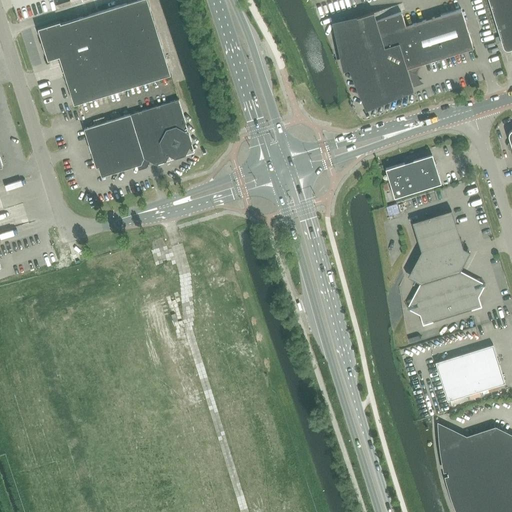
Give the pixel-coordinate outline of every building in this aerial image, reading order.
[(60,56),(74,104),(171,74),(147,0),(135,0),(61,23),(60,21),(38,28),(48,60),(52,59),(53,61),(57,59),(57,57),(60,56)] [(511,0),(489,0),(503,46),(504,47),(504,48),(505,48),(506,49),(507,49),(507,50),(508,50),(509,49),(511,48),(511,0)] [(357,17),(358,19),(336,23),(345,67),(351,65),(368,106),(413,87),(414,87),(411,78),(405,75),(408,70),(417,74),(417,73),(417,72),(417,71),(417,69),(417,68),(418,68),(419,66),(420,65),(421,64),(422,64),(474,48),(474,47),(473,47),(462,9),(406,26),(402,12),(405,11),(403,3),(357,17)] [(179,99),(84,128),(96,167),(99,167),(102,176),(137,165),(141,164),(144,158),(150,162),(156,165),(166,161),(169,156),(174,159),(185,155),(192,143),(179,100),(179,99)] [(386,169),(389,179),(395,197),(401,195),(441,183),(432,154),(386,169)] [(397,204),(386,207),(389,216),(400,213),(397,204)] [(407,308),(420,315),(423,324),(482,306),(479,296),(485,284),(460,270),(467,258),(461,255),(464,249),(452,210),(413,222),(421,251),(410,273),(412,278),(421,283),(407,308)] [(40,308),(75,300),(82,305),(84,314),(93,312),(89,291),(57,269),(8,280),(0,292),(0,313),(13,310),(13,309),(16,311),(24,309),(23,302),(29,300),(40,308)] [(123,309),(97,317),(118,387),(129,384),(126,376),(140,371),(136,358),(129,360),(130,362),(119,366),(112,344),(120,341),(122,346),(132,343),(125,320),(126,319),(123,309)] [(23,321),(12,324),(16,338),(27,335),(23,321)] [(31,363),(21,340),(12,345),(22,367),(31,363)] [(505,383),(493,344),(435,362),(447,401),(505,383)] [(188,360),(195,384),(214,379),(207,355),(188,360)] [(124,406),(64,422),(68,434),(127,419),(124,406)] [(511,511),(511,438),(495,430),(466,439),(441,427),(441,430),(442,435),(442,439),(442,442),(443,448),(444,455),(445,462),(446,468),(448,475),(450,482),(451,487),(452,490),(454,496),(456,502),(459,509),(459,511),(511,511)] [(63,509),(63,511),(92,511),(99,510),(88,478),(85,477),(75,501),(76,504),(71,506),(68,497),(63,509)]
